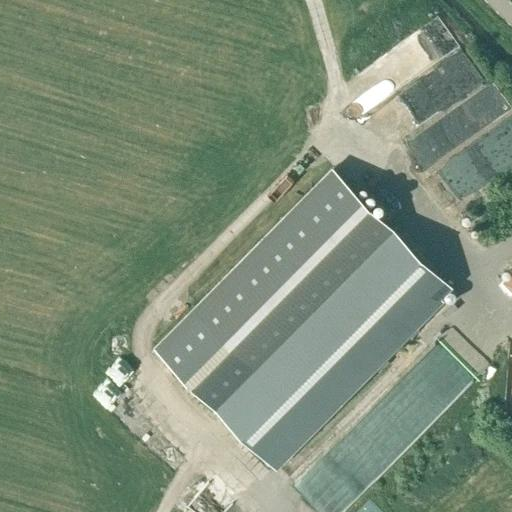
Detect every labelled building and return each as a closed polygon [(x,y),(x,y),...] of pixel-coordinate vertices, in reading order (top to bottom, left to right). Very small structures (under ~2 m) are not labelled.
[(439,29),(335,80),(350,111),(371,101),(358,120),(408,154),(401,164),(406,175),(409,174),(430,215),(468,197),(492,162),(477,132),(466,138),(481,116),(470,94),(477,84),(462,53),(457,56),(446,33),(439,29)] [(451,285),(333,168),(155,347),(273,464),(451,285)] [(511,256),(511,271),(503,281),(511,290),(511,254),(511,256)] [(453,331),(475,309),(460,294),(438,316),(453,331)] [(511,323),(498,325),(501,351),(511,349),(511,323)] [(306,441),(330,465),(418,378),(394,354),(306,441)]
